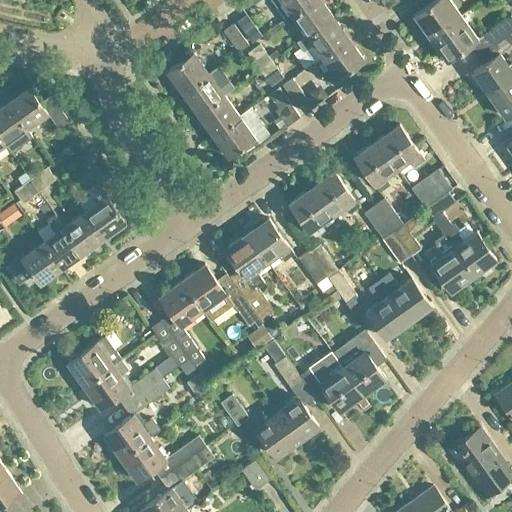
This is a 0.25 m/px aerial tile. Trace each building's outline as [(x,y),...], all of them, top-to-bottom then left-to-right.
[(309,0),(272,0),(285,17),(292,12),(309,0)] [(308,33),(334,15),(323,0),(309,0),(292,12),(308,33)] [(461,14),(451,0),(431,0),(413,13),(414,15),(415,14),(431,36),(461,14)] [(263,33),(247,11),(237,19),(252,41),(263,33)] [(496,38),(511,26),(511,12),(485,31),(492,41),(496,38)] [(479,36),(477,34),(477,35),(461,14),(431,36),(446,56),(444,57),(446,59),(479,36)] [(323,55),(349,36),(334,15),(308,33),(297,41),(303,50),(314,43),(323,55)] [(249,43),(233,21),(223,28),(239,50),(249,43)] [(511,41),(511,26),(496,38),(503,48),(511,41)] [(328,83),(364,57),(349,36),(323,55),(313,62),(328,83)] [(248,51),(254,60),(267,51),(260,42),(248,51)] [(210,72),(194,49),(167,68),(183,91),(210,72)] [(272,59),(267,51),(254,60),(260,68),(272,59)] [(511,76),(511,61),(511,60),(508,62),(499,51),(473,70),(490,93),(511,76)] [(278,68),(272,59),(260,68),(266,76),(278,68)] [(198,112),(225,93),(234,86),(219,65),(210,72),(183,91),(198,112)] [(284,75),(278,68),(266,76),(271,84),(284,75)] [(308,97),(293,75),(283,83),(298,104),(308,97)] [(511,109),(511,76),(490,93),(505,114),(511,109)] [(69,118),(51,93),(41,100),(30,85),(8,101),(26,126),(48,111),(58,126),(69,118)] [(286,125),(300,115),(279,85),(269,93),(279,106),(275,109),(286,125)] [(240,114),(225,93),(198,112),(214,133),(240,114)] [(26,126),(8,101),(0,106),(0,134),(5,142),(5,141),(9,146),(18,140),(14,135),(26,126)] [(255,135),(240,114),(214,133),(229,154),(255,135)] [(425,157),(400,122),(377,138),(397,166),(409,157),(414,165),(425,157)] [(397,166),(377,138),(355,154),(379,189),(390,182),(385,175),(397,166)] [(87,175),(102,162),(90,149),(75,162),(87,175)] [(35,165),(27,170),(31,176),(39,171),(35,165)] [(47,165),(39,171),(47,183),(56,177),(47,165)] [(360,203),(335,168),(313,184),(332,212),(344,203),(350,211),(360,203)] [(39,171),(31,176),(40,188),(47,183),(39,171)] [(126,220),(112,200),(122,193),(106,171),(96,179),(98,181),(88,189),(96,201),(85,209),(104,236),(126,220)] [(31,176),(22,182),(31,194),(40,188),(31,176)] [(442,178),(419,195),(426,205),(449,189),(442,178)] [(23,200),(31,194),(22,182),(14,188),(23,200)] [(332,212),(313,184),(290,200),(315,235),(326,228),(320,221),(332,212)] [(457,200),(449,189),(426,205),(434,216),(444,231),(463,257),(474,273),(497,256),(477,229),(465,238),(454,222),(450,223),(442,210),(457,200)] [(385,195),(374,203),(393,229),(403,221),(385,195)] [(383,236),(393,229),(374,203),(364,210),(383,236)] [(0,215),(7,225),(21,215),(13,204),(0,213),(0,215)] [(104,236),(85,209),(64,224),(83,251),(104,236)] [(83,251),(64,224),(56,213),(47,219),(55,231),(43,239),(56,257),(62,266),(83,251)] [(403,221),(393,229),(411,253),(422,245),(410,229),(419,219),(415,214),(404,222),(403,221)] [(295,250),(270,215),(266,217),(262,215),(255,221),(255,225),(247,231),(257,244),(268,259),(279,251),(284,258),(295,250)] [(400,261),(411,253),(393,229),(383,236),(400,261)] [(241,267),(230,275),(238,287),(244,294),(244,295),(255,288),(264,281),(255,268),(268,259),(257,244),(247,231),(226,246),(241,267)] [(474,273),(463,257),(444,231),(435,238),(437,242),(425,251),(452,289),(474,273)] [(62,266),(56,257),(43,239),(22,254),(12,239),(2,247),(17,268),(27,262),(40,281),(62,266)] [(310,249),(327,273),(328,275),(339,267),(321,241),(310,249)] [(327,273),(310,249),(308,247),(299,255),(317,281),(327,273)] [(227,290),(206,261),(182,278),(203,307),(227,290)] [(357,292),(339,267),(328,275),(346,299),(357,292)] [(432,303),(412,275),(400,284),(390,270),(379,278),(409,320),(432,303)] [(203,307),(182,278),(160,294),(181,323),(203,307)] [(318,296),(332,286),(325,278),(312,288),(318,296)] [(409,320),(379,278),(370,285),(380,298),(367,308),(387,336),(409,320)] [(249,323),(259,316),(244,295),(244,294),(238,287),(228,294),(249,323)] [(255,288),(244,295),(259,316),(262,320),(272,313),(255,288)] [(275,316),(265,323),(273,334),(282,327),(275,316)] [(180,363),(190,356),(174,333),(162,317),(152,324),(180,363)] [(294,319),(283,328),(286,336),(298,331),(294,319)] [(184,326),(174,333),(190,356),(194,363),(205,355),(184,326)] [(386,375),(370,354),(379,348),(379,349),(381,348),(366,326),(346,341),(332,350),(342,365),(362,392),(386,375)] [(84,383),(121,356),(105,333),(67,360),(84,383)] [(274,337),(265,343),(277,360),(286,354),(274,337)] [(300,374),(303,377),(316,395),(317,394),(316,393),(325,387),(340,408),(362,392),(342,365),(332,350),(320,360),(300,374)] [(291,386),(303,377),(300,374),(286,354),(277,360),(274,362),(291,386)] [(130,385),(121,373),(129,367),(121,356),(84,383),(100,406),(130,385)] [(132,382),(140,392),(163,375),(156,365),(132,382)] [(171,385),(163,375),(140,392),(147,402),(171,385)] [(511,379),(496,391),(511,414),(511,379)] [(249,415),(233,392),(221,400),(238,424),(249,415)] [(319,424),(298,395),(277,411),(297,439),(307,432),(310,435),(320,428),(318,424),(319,424)] [(120,456),(150,434),(160,427),(152,416),(145,421),(137,410),(104,433),(120,456)] [(297,439),(277,411),(256,425),(277,454),(278,453),(280,456),(290,449),(288,446),(297,439)] [(511,475),(511,466),(481,424),(450,446),(485,495),(511,475)] [(206,443),(198,433),(169,454),(176,464),(206,443)] [(166,457),(150,434),(120,456),(137,478),(166,457)] [(225,443),(218,435),(206,443),(176,464),(172,467),(181,479),(214,456),(212,453),(225,443)] [(241,468),(256,488),(270,478),(255,458),(241,468)] [(0,501),(20,487),(5,465),(0,468),(0,501)] [(469,511),(468,511),(467,511),(462,505),(454,511),(434,482),(394,511),(395,511),(469,511)] [(179,511),(186,507),(171,486),(142,506),(143,508),(140,510),(141,511),(179,511)]
